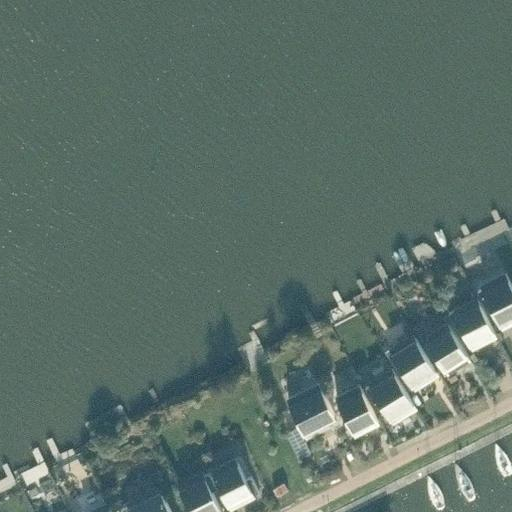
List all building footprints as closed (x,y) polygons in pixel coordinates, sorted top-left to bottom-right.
[(483,288),(478,290),(486,306),(491,303),(502,326),(504,325),(503,323),(511,318),(511,285),(506,273),(504,274),(505,276),(485,286),(484,284),(482,285),(483,288)] [(454,309),(472,345),(496,334),(478,298),(454,309)] [(426,337),(447,371),(469,357),(448,323),(426,337)] [(392,347),(391,348),(415,387),(416,386),(415,384),(435,372),(436,374),(437,373),(436,370),(429,358),(413,334),(412,335),(413,337),(394,349),(392,347)] [(320,381),(343,376),(341,367),(318,372),(320,381)] [(371,381),(369,382),(393,420),(394,419),(393,417),(413,405),(414,407),(416,406),(392,368),(391,369),(392,370),(372,382),(371,381)] [(319,383),(288,398),(306,434),(330,422),(328,418),(335,414),(322,388),(319,383)] [(329,384),(323,388),(328,398),(334,395),(329,384)] [(363,422),(366,427),(378,420),(360,384),(336,396),(352,428),(363,422)] [(297,426),(287,432),(299,456),(310,451),(297,426)] [(224,464),(212,470),(230,506),(259,491),(251,476),(246,479),(238,462),(226,468),(224,464)] [(181,483),(179,484),(193,511),(218,511),(221,511),(223,511),(203,472),(201,472),(202,474),(181,485),(181,483)] [(284,482),(273,487),(277,494),(288,488),(284,482)] [(122,507),(124,511),(172,511),(159,486),(157,486),(158,488),(130,503),(129,501),(128,501),(129,503),(122,507)] [(112,511),(108,503),(106,503),(107,505),(93,511),(112,511)]
